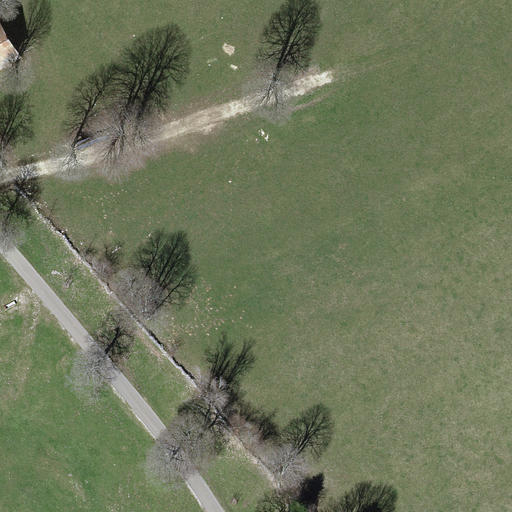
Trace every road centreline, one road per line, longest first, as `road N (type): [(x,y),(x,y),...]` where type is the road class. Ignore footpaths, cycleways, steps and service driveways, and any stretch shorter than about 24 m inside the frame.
road 1 (track): [(0,180),(58,170),(347,78)]
road 2 (unclassified): [(224,511),(193,463),(0,240)]
